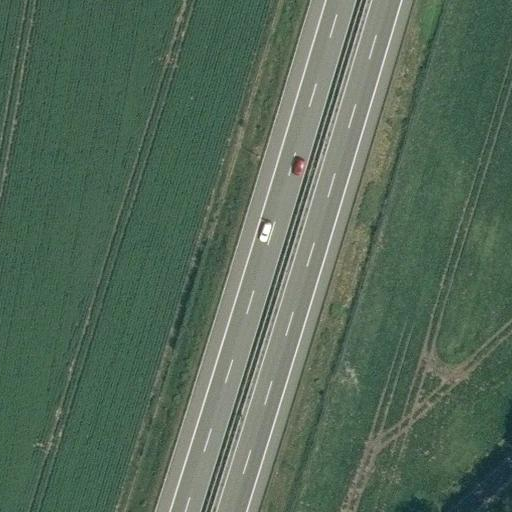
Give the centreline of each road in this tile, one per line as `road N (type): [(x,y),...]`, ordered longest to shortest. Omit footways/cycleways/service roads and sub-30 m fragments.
road 1 (motorway): [(338,0),(184,511)]
road 2 (motorway): [(229,511),(382,0)]
